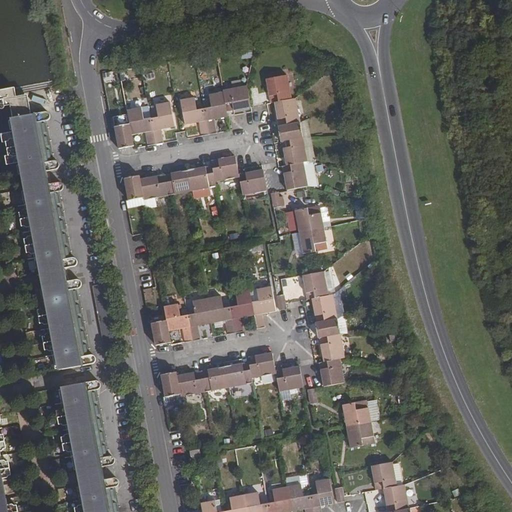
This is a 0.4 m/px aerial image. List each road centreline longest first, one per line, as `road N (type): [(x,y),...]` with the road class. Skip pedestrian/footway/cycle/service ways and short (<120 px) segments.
road 1 (tertiary): [(382,85),(429,305),(465,402),(511,482)]
road 2 (residential): [(143,365),(107,167)]
road 3 (tertiary): [(293,0),(126,30),(101,23)]
road 4 (residential): [(143,365),(289,336)]
road 5 (residential): [(170,511),(143,365)]
road 6 (residential): [(107,167),(253,140)]
road 7 (residential): [(107,167),(88,64),(101,23)]
road 8 (unknown): [(107,167),(64,177),(50,97)]
